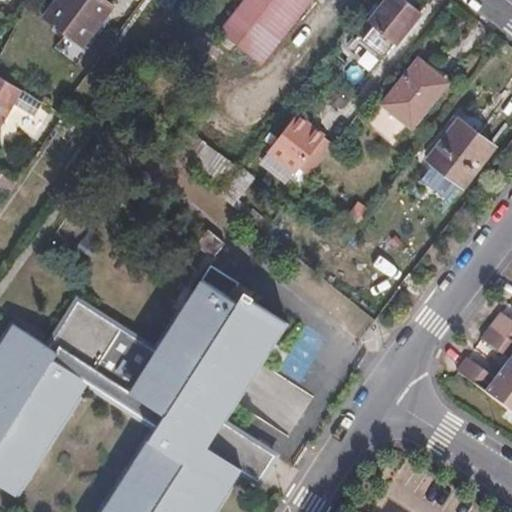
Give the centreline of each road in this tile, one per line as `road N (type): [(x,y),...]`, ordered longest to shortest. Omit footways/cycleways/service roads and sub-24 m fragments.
road 1 (residential): [(387,395),(511,226)]
road 2 (residential): [(511,476),(387,395)]
road 3 (residential): [(312,511),(387,395)]
